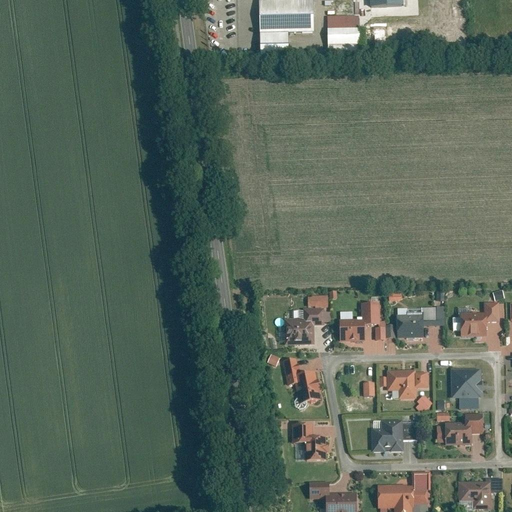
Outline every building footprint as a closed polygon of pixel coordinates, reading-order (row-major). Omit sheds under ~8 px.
[(312,3),(258,4),(258,36),(312,35),(312,3)] [(358,18),(326,19),(327,60),(359,59),(358,18)] [(387,48),(385,29),(371,30),(373,49),(387,48)] [(401,292),(388,293),(389,303),(402,302),(401,292)] [(483,316),(459,317),(459,341),(486,340),(486,326),(499,326),(499,305),(483,306),(483,316)] [(360,322),(338,323),(339,345),(364,345),(363,328),(379,328),(378,306),(360,307),(360,322)] [(443,310),(396,311),(396,342),(423,341),(422,330),(444,329),(443,310)] [(283,349),(314,348),(313,329),(323,329),(323,311),(302,312),(302,321),(282,321),(283,349)] [(271,356),(267,364),(276,368),(280,360),(271,356)] [(320,403),(314,374),(298,377),(295,361),(282,364),(287,389),(294,388),(298,407),(320,403)] [(480,372),(449,372),(450,402),(480,401),(480,372)] [(415,373),(385,374),(386,394),(398,394),(398,403),(415,402),(415,392),(428,392),(427,375),(415,376),(415,373)] [(375,398),(374,383),(363,384),(364,398),(375,398)] [(421,417),(433,406),(424,396),(416,403),(419,406),(415,410),(421,417)] [(437,423),(450,422),(449,414),(436,415),(437,423)] [(464,425),(443,426),(444,449),(471,449),(471,438),(482,438),(482,417),(464,417),(464,425)] [(402,455),(402,423),(379,423),(379,432),(370,432),(371,457),(384,457),(384,453),(389,453),(389,455),(402,455)] [(325,464),(325,440),(311,440),(311,427),(291,427),(291,447),(304,447),(304,464),(325,464)] [(432,509),(432,492),(434,492),(434,474),(416,474),(416,486),(381,487),(381,509),(397,509),(397,511),(415,511),(415,509),(428,509),(432,509)] [(355,511),(355,496),(328,497),(328,484),(308,485),(308,502),(324,502),(324,511),(355,511)] [(462,505),(477,504),(477,510),(495,510),(494,484),(493,484),(477,484),(461,484),(462,505)]
